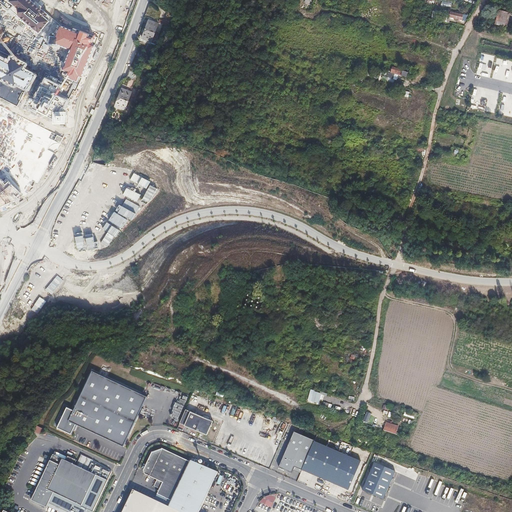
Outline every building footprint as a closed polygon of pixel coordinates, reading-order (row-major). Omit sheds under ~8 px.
[(40,31),(51,17),(30,0),(10,0),(7,5),(40,31)] [(59,0),(94,18),(107,0),(59,0)] [(462,19),(464,14),(455,11),(448,9),(446,15),(462,19)] [(439,19),(440,16),(436,14),(437,11),(434,10),(431,18),(439,19)] [(507,26),(510,13),(507,12),(499,10),(495,23),(507,26)] [(167,18),(152,12),(108,122),(123,128),(167,18)] [(58,44),(71,49),(76,36),(78,37),(80,33),(61,26),(57,37),(59,37),(58,44)] [(71,49),(64,69),(70,71),(68,77),(78,80),(80,75),(83,76),(94,46),(92,45),(94,39),(89,37),(90,34),(81,30),(80,33),(78,37),(76,36),(71,49)] [(0,74),(3,76),(2,78),(16,84),(17,82),(29,88),(35,76),(23,70),(26,63),(13,57),(10,63),(0,57),(0,74)] [(494,66),(501,68),(503,60),(496,59),(494,66)] [(503,61),(501,69),(495,67),(492,77),(496,78),(496,76),(510,80),(511,73),(508,72),(511,61),(508,61),(508,62),(503,61)] [(406,76),(408,72),(403,70),(392,67),(391,70),(395,71),(394,73),(406,76)] [(379,78),(380,78),(392,82),(394,74),(391,73),(381,70),(379,78)] [(30,108),(55,120),(55,110),(59,110),(61,105),(64,106),(68,98),(59,94),(63,85),(46,76),(30,108)] [(59,110),(55,110),(55,120),(55,124),(68,123),(67,110),(59,110)] [(103,229),(75,233),(78,256),(87,257),(102,257),(119,250),(159,181),(133,170),(129,177),(103,229)] [(0,206),(20,198),(19,197),(23,193),(10,180),(7,183),(3,179),(0,176),(0,206)] [(385,219),(387,209),(372,205),(370,216),(385,219)] [(148,396),(94,371),(76,410),(68,406),(59,427),(72,433),(76,425),(124,447),(148,396)] [(307,400),(319,403),(322,392),(309,390),(307,400)] [(178,421),(185,405),(176,401),(170,418),(178,421)] [(184,425),(190,409),(185,408),(179,423),(184,425)] [(190,409),(184,425),(207,434),(213,418),(190,409)] [(386,423),(383,431),(395,435),(398,427),(386,423)] [(35,431),(41,434),(44,428),(38,425),(35,431)] [(302,470),(314,441),(291,432),(277,467),(290,473),(292,470),(300,473),(302,470)] [(302,470),(354,492),(366,463),(314,441),(302,470)] [(187,468),(190,462),(162,449),(162,450),(153,453),(152,452),(143,471),(144,474),(157,480),(155,485),(160,488),(157,494),(171,501),(185,472),(187,468)] [(81,505),(96,475),(74,465),(76,460),(68,456),(65,460),(52,454),(31,500),(46,507),(53,492),(81,505)] [(198,511),(218,473),(190,461),(190,462),(187,468),(185,472),(171,501),(168,507),(179,511),(198,511)] [(396,471),(375,462),(363,490),(384,499),(396,471)] [(179,511),(168,507),(133,490),(122,511),(179,511)] [(259,502),(270,507),(275,497),(264,492),(259,502)]
